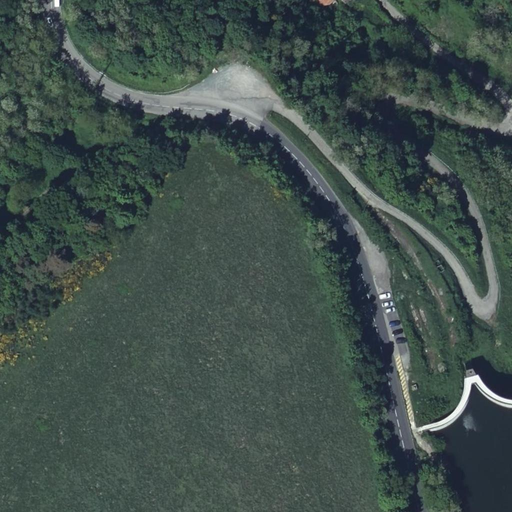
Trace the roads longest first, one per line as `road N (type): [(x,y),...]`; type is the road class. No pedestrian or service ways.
road 1 (unclassified): [(224,112),(242,95),(299,121),(372,201),(438,246),(480,309),(493,295),(476,216),(448,173),(393,129),(385,105),(405,99),(496,129),(511,126)]
road 2 (secondary): [(224,112),(290,150),(336,212),(367,292),(420,511)]
road 3 (secondary): [(52,0),(70,59),(113,93),(224,112)]
road 4 (unclassified): [(511,107),(382,0)]
